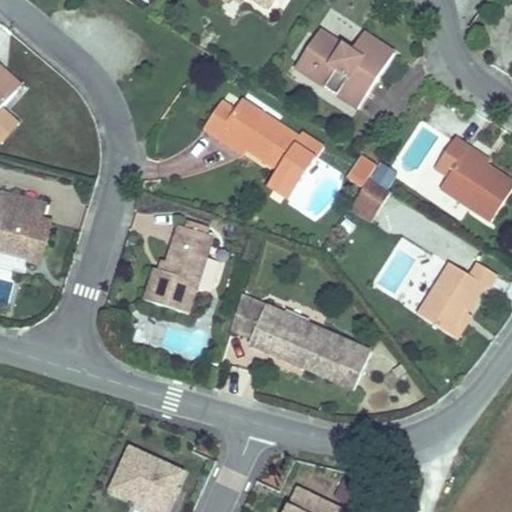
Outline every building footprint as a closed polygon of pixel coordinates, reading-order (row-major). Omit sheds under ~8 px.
[(251,0),(270,13),(278,0),(251,0)] [(342,52),(345,48),(321,32),(297,69),(359,110),(396,55),(364,34),(352,53),(349,57),(342,52)] [(352,53),(345,48),(342,52),(349,57),(352,53)] [(0,66),(0,75),(18,92),(23,87),(0,66)] [(18,92),(0,75),(0,111),(2,109),(18,92)] [(296,146),(301,138),(244,100),(237,111),(223,102),(205,129),(220,138),(223,133),(248,150),(280,171),(269,187),(290,200),(317,160),(296,146)] [(0,124),(9,115),(2,109),(0,111),(0,124)] [(245,155),(248,150),(223,133),(220,138),(245,155)] [(304,134),(301,138),(296,146),(317,160),(325,148),(304,134)] [(467,154),(471,149),(456,139),(436,169),(450,178),(442,190),(493,223),(511,193),(511,183),(487,167),(467,154)] [(490,162),(471,149),(467,154),(487,167),(490,162)] [(354,172),(368,182),(370,179),(379,166),(364,156),(354,172)] [(364,188),(368,182),(354,172),(349,179),(364,188)] [(356,202),(377,215),(392,193),(371,179),(356,202)] [(2,194),(0,203),(0,210),(28,217),(20,251),(0,246),(0,255),(31,263),(46,205),(2,194)] [(373,222),(377,215),(356,202),(352,208),(373,222)] [(28,217),(0,210),(0,246),(20,251),(28,217)] [(188,222),(186,228),(203,234),(208,235),(210,229),(188,222)] [(165,272),(160,271),(155,269),(145,301),(190,315),(214,238),(203,234),(186,228),(180,227),(168,264),(165,272)] [(474,279),(472,277),(451,265),(419,316),(454,337),(468,314),(486,286),(474,279)] [(480,265),(472,277),(474,279),(486,286),(491,290),(499,277),(480,265)] [(243,296),(241,301),(265,311),(267,306),(243,296)] [(265,311),(241,301),(232,331),(252,341),(250,345),(356,391),(373,353),(267,306),(265,311)] [(473,317),(468,314),(454,337),(458,341),(473,317)] [(165,511),(183,474),(131,450),(112,491),(137,502),(136,506),(147,511),(165,511)] [(344,481),(335,498),(348,504),(356,487),(344,481)] [(342,511),(298,490),(287,511),(342,511)]
